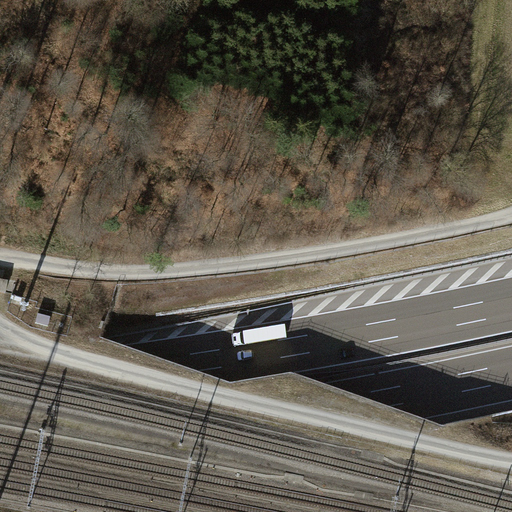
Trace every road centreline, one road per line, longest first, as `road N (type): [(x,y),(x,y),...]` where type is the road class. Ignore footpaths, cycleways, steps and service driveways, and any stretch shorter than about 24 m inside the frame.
road 1 (track): [(0,324),(44,346),(197,389),(511,462)]
road 2 (motorway): [(511,303),(178,364),(0,383)]
road 3 (motorway): [(0,453),(188,432),(511,373)]
road 4 (track): [(511,215),(205,267),(117,272),(0,256)]
